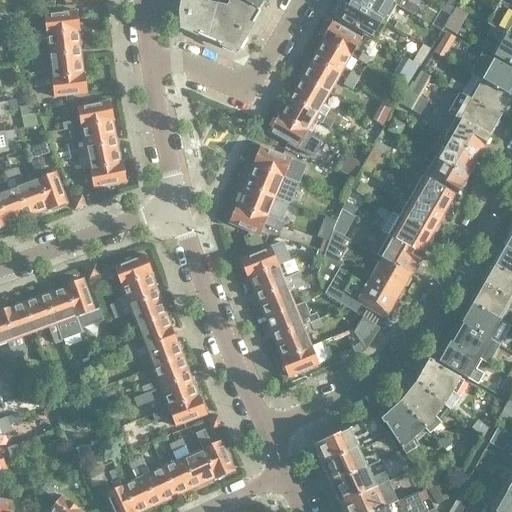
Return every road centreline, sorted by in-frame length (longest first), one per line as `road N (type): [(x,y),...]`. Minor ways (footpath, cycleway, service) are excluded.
road 1 (residential): [(265,421),(396,365),(511,165)]
road 2 (residential): [(265,421),(170,204)]
road 3 (residential): [(0,265),(170,204)]
road 4 (residential): [(170,204),(146,40)]
